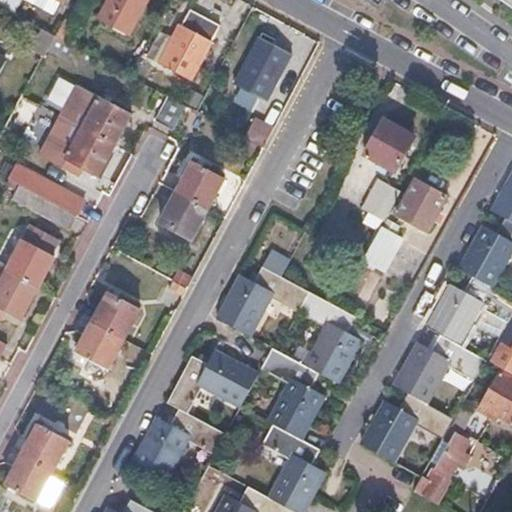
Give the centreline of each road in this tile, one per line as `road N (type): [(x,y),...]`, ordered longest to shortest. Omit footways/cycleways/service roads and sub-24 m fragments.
road 1 (residential): [(85,511),(345,32)]
road 2 (residential): [(0,432),(155,145)]
road 3 (residential): [(511,121),(345,32)]
